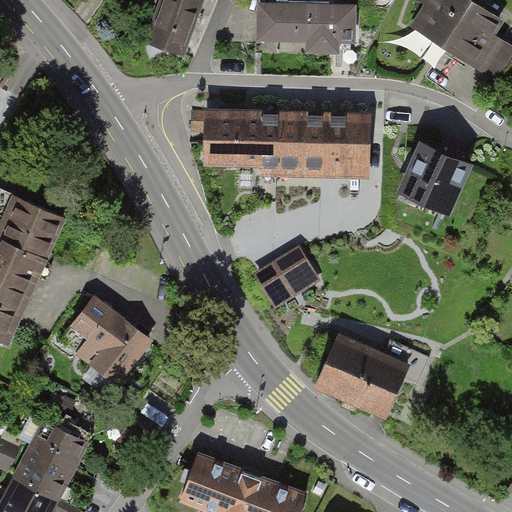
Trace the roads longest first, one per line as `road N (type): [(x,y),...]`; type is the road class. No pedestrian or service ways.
road 1 (residential): [(105,104),(195,79),(382,85),(444,99),(511,141)]
road 2 (secondary): [(250,355),(105,104)]
road 3 (secondary): [(461,511),(331,431),(250,355)]
road 4 (residential): [(128,511),(222,376),(250,355)]
road 5 (secondary): [(105,104),(23,0)]
